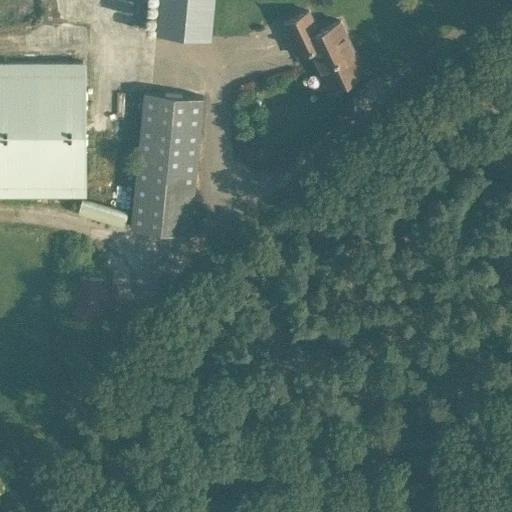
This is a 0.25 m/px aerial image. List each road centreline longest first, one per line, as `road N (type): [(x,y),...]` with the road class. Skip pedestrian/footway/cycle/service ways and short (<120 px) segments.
road 1 (track): [(507,430),(68,480),(30,477)]
road 2 (unclassified): [(173,272),(500,0)]
road 3 (track): [(30,477),(112,332),(173,272)]
